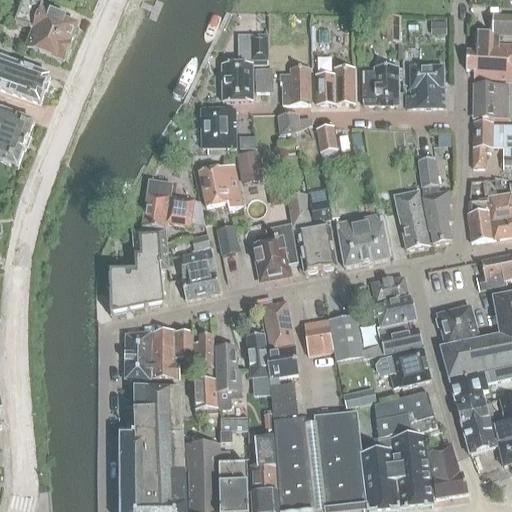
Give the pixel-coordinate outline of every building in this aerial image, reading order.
[(43,7),(25,0),(24,0),(16,24),(34,32),(27,49),(63,63),(70,43),(74,42),(76,37),(75,32),(76,28),(64,23),(65,21),(42,11),(43,7)] [(400,45),(400,19),(382,19),(382,41),(386,41),(386,45),(400,45)] [(511,19),(492,19),(491,38),(475,37),(474,53),(467,53),(466,73),(474,74),(474,82),(511,84),(511,47),(499,47),(499,38),(511,38),(511,19)] [(446,24),(430,24),(430,38),(446,38),(446,24)] [(268,39),(249,39),(250,65),(254,65),(254,68),(267,69),(267,65),(268,65),(268,39)] [(0,61),(0,92),(41,107),(50,80),(0,61)] [(222,97),(223,105),(223,106),(228,106),(247,106),(252,106),(252,69),(252,68),(251,68),(246,68),(228,68),(222,68),(222,97)] [(397,108),(396,70),(373,71),(374,75),(361,76),(363,109),(374,109),(397,108)] [(443,112),(443,70),(410,70),(410,98),(406,98),(406,112),(443,112)] [(353,108),(353,71),(334,71),(334,77),(313,77),(314,109),(353,108)] [(272,96),(271,72),(256,72),(256,96),(272,96)] [(309,109),(308,72),(288,72),(288,78),(279,78),(279,87),(281,86),(282,109),(309,109)] [(504,111),(504,87),(474,87),(474,122),(510,122),(510,111),(504,111)] [(0,164),(17,171),(34,125),(0,112),(0,164)] [(234,143),(234,113),(201,113),(201,152),(234,152),(234,143)] [(298,124),(297,117),(277,120),(280,136),(299,134),(298,131),(308,130),(307,123),(298,124)] [(492,126),(473,126),(473,152),(473,172),(484,171),(485,169),(485,156),(490,156),(490,154),(490,152),(504,152),(511,152),(511,128),(492,128),(492,126)] [(336,152),(332,130),(316,132),(322,164),(338,162),(336,152)] [(249,152),(256,152),(255,140),(239,140),(240,151),(249,152)] [(256,156),(238,159),(241,176),(259,173),(256,156)] [(190,172),(193,161),(181,158),(179,170),(190,172)] [(511,160),(503,160),(503,169),(511,169),(511,160)] [(439,189),(434,162),(417,165),(422,192),(439,189)] [(242,210),(233,168),(199,175),(206,210),(228,206),(229,213),(242,210)] [(173,188),(150,184),(144,231),(164,234),(165,227),(190,231),(192,218),(194,205),(171,202),(173,188)] [(325,274),(332,273),(334,271),(336,271),(328,233),(324,233),(322,225),(332,224),(327,194),(306,198),(320,274),(323,273),(325,274)] [(451,210),(448,195),(423,200),(433,249),(451,246),(447,228),(452,227),(448,210),(451,210)] [(491,216),(494,244),(511,241),(511,196),(511,197),(489,199),(490,207),(491,216)] [(429,250),(418,197),(395,202),(406,254),(429,250)] [(285,202),(290,227),(290,232),(305,230),(306,236),(296,238),(304,277),(307,276),(309,277),(316,276),(318,274),(320,274),(306,198),(285,202)] [(472,247),(494,244),(491,216),(490,207),(489,199),(488,200),(488,205),(470,206),(470,219),(468,220),(472,247)] [(388,263),(380,220),(336,229),(344,272),(388,263)] [(290,232),(290,227),(265,232),(267,246),(253,248),(260,285),(288,280),(286,270),(297,268),(290,232)] [(240,256),(234,231),(215,235),(221,260),(240,256)] [(211,255),(207,238),(191,242),(194,259),(184,261),(183,284),(187,304),(220,298),(211,255)] [(167,264),(166,240),(139,241),(140,275),(112,275),(105,280),(105,291),(111,295),(111,319),(161,311),(161,275),(160,275),(160,264),(167,264)] [(511,282),(511,260),(482,266),(486,285),(476,287),(478,294),(506,289),(505,284),(511,282)] [(383,308),(408,303),(403,282),(372,289),(376,313),(384,311),(383,308)] [(493,372),(511,367),(511,298),(493,303),(501,339),(479,344),(472,312),(462,314),(438,318),(439,322),(437,324),(439,333),(442,334),(446,353),(442,354),(449,382),(475,376),(481,375),(493,372)] [(414,327),(408,303),(383,308),(384,311),(376,313),(379,331),(376,331),(379,344),(380,343),(384,359),(420,352),(416,335),(409,336),(407,329),(414,327)] [(271,355),(294,351),(286,307),(263,311),(271,355)] [(355,320),(329,324),(331,339),(334,355),(337,367),(363,361),(361,352),(358,334),(355,320)] [(330,339),(328,324),(304,328),(308,361),(334,356),(330,339)] [(192,337),(176,335),(125,339),(124,383),(178,384),(178,368),(182,368),(182,371),(191,371),(192,337)] [(213,373),(212,340),(199,340),(199,347),(194,347),(194,373),(213,373)] [(252,392),(270,391),(269,380),(266,356),(264,340),(247,342),(251,382),(252,392)] [(271,355),(266,356),(269,380),(270,391),(279,390),(278,382),(297,380),(294,351),(271,355)] [(241,403),(240,377),(236,377),(235,354),(216,355),(219,413),(231,413),(231,404),(241,403)] [(427,373),(423,355),(379,365),(375,371),(376,376),(382,379),(388,378),(392,394),(430,385),(429,381),(431,379),(430,374),(427,373)] [(455,404),(482,400),(481,397),(487,395),(486,387),(511,381),(511,367),(493,372),(481,375),(475,376),(449,382),(455,404)] [(218,419),(215,385),(193,385),(194,419),(218,419)] [(279,390),(270,391),(272,414),(271,414),(274,442),(278,511),(312,511),(311,503),(310,494),(302,421),(301,412),(296,412),(294,388),(279,390)] [(185,511),(179,394),(134,392),(135,440),(120,440),(120,511),(185,511)] [(362,410),(358,395),(342,399),(345,414),(362,410)] [(362,457),(367,507),(367,511),(401,511),(430,509),(423,441),(438,435),(427,396),(374,409),(378,442),(377,442),(378,450),(374,451),(374,455),(362,457)] [(482,400),(455,404),(468,457),(494,452),(482,400)] [(511,400),(499,404),(505,428),(494,431),(503,471),(511,467),(511,400)] [(303,421),(302,421),(310,494),(311,503),(312,511),(365,511),(365,507),(367,507),(362,457),(360,457),(355,415),(314,420),(315,425),(309,425),(303,426),(303,421)] [(271,417),(263,418),(264,434),(272,433),(271,417)] [(247,423),(219,423),(219,448),(232,448),(232,436),(248,435),(247,423)] [(249,471),(251,511),(278,511),(274,442),(254,444),(256,470),(249,471)] [(459,476),(450,448),(429,453),(431,481),(432,481),(435,502),(467,497),(461,476),(459,476)] [(219,511),(218,449),(186,450),(186,470),(188,472),(189,511),(219,511)] [(229,471),(229,459),(220,459),(221,511),(247,511),(246,470),(229,471)]
